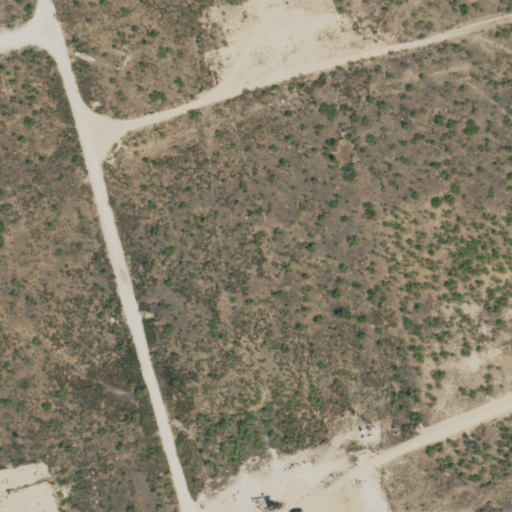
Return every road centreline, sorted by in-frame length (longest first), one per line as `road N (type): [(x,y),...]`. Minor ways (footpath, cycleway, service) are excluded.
road 1 (track): [(188,511),(48,0)]
road 2 (track): [(85,132),(511,21)]
